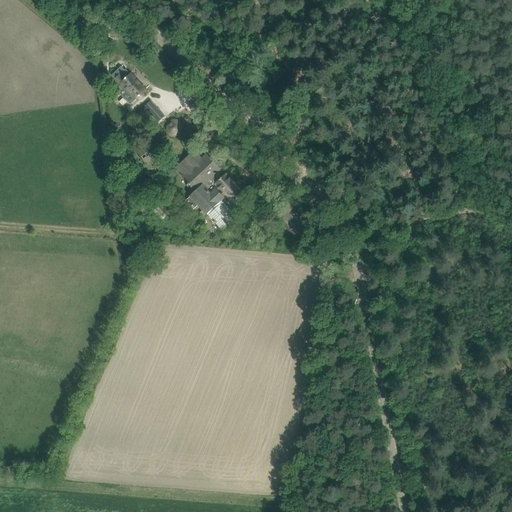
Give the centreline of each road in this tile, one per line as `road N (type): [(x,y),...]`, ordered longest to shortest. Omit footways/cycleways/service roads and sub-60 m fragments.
road 1 (unclassified): [(400,511),(342,240),(230,111),(112,0)]
road 2 (track): [(511,223),(468,209),(342,240)]
